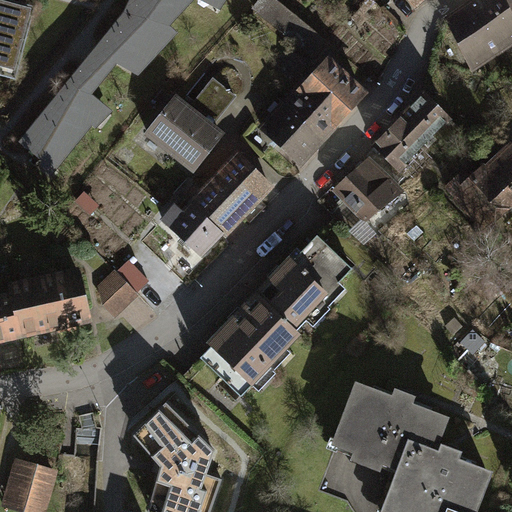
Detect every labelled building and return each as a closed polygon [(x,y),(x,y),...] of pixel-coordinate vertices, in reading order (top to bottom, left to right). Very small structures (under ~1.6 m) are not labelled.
[(138,0),(126,15),(143,29),(162,47),(174,34),(166,27),(191,0),(215,0),(222,4),(223,0),(138,0)] [(263,0),(256,9),(315,55),(325,42),(271,0),(263,0)] [(511,0),(478,0),(447,21),(468,63),(511,36),(511,18),(511,16),(511,15),(511,0)] [(0,2),(0,65),(14,70),(30,11),(0,2)] [(141,70),(162,47),(143,29),(126,15),(96,52),(113,66),(121,55),(141,70)] [(329,62),(287,108),(322,140),(363,94),(329,62)] [(86,65),(44,116),(76,142),(104,107),(89,95),(102,79),(86,65)] [(190,104),(215,123),(237,96),(212,76),(190,104)] [(143,132),(192,171),(224,131),(215,123),(190,104),(175,92),(143,132)] [(425,95),(376,147),(400,170),(425,145),(434,154),(459,128),(425,95)] [(265,132),(299,164),(322,140),(287,108),(265,132)] [(55,168),(76,142),(44,116),(23,143),(55,168)] [(511,145),(488,168),(487,169),(500,183),(498,186),(511,201),(511,203),(511,204),(511,145)] [(189,200),(223,234),(226,236),(276,185),(238,149),(189,200)] [(400,193),(368,162),(337,190),(347,200),(332,215),(351,233),(365,219),(367,220),(400,193)] [(447,187),(485,228),(511,204),(511,203),(511,201),(498,186),(500,183),(487,169),(488,168),(483,162),(468,176),(463,172),(447,187)] [(160,218),(202,255),(223,234),(189,200),(181,209),(173,202),(160,218)] [(283,270),(258,296),(296,332),(297,332),(324,303),(322,301),(352,270),(317,236),(284,271),(283,270)] [(144,282),(124,261),(112,272),(132,293),(144,282)] [(7,295),(0,296),(0,339),(84,320),(73,271),(5,287),(7,295)] [(109,307),(113,310),(132,293),(112,272),(96,287),(100,303),(107,310),(109,307)] [(258,296),(201,358),(242,397),(270,367),(267,365),(298,333),(297,332),(296,332),(258,296)] [(381,460),(402,468),(411,444),(433,453),(446,420),(409,406),(411,399),(397,393),(394,400),(358,387),(336,443),(358,451),(355,458),(378,467),(381,460)] [(129,511),(220,511),(224,500),(210,488),(232,458),(163,409),(132,446),(138,451),(119,475),(136,488),(129,511)] [(474,511),(489,474),(456,461),(458,454),(444,449),(441,456),(433,453),(411,444),(402,468),(384,511),(474,511)] [(23,461),(11,503),(40,511),(52,469),(23,461)]
